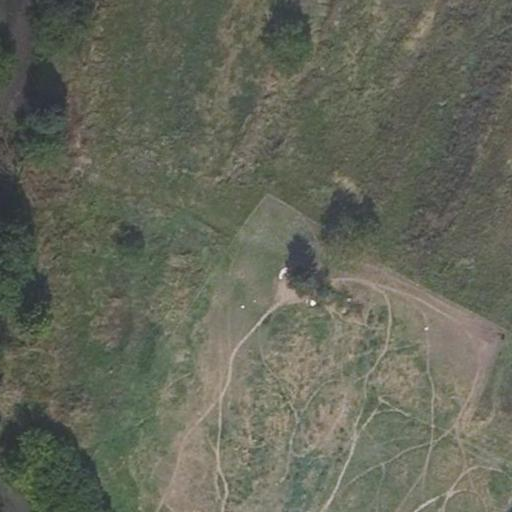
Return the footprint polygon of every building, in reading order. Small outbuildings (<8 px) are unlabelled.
[(128,55),(133,0),(102,0),(94,71),(86,143),(118,148),(128,55)] [(150,152),(219,184),(235,148),(278,57),(304,0),(220,0),(200,44),(150,152)] [(511,0),(509,0),(415,205),(388,264),(424,280),(460,202),(511,88),(511,0)] [(24,443),(44,445),(46,446),(57,345),(69,241),(75,193),(51,190),(39,294),(29,393),(24,443)] [(424,280),(388,264),(386,262),(370,296),(372,297),(410,314),(411,314),(426,282),(424,280)] [(410,314),(372,297),(372,299),(343,360),(273,511),(317,511),(373,392),(410,314)]
